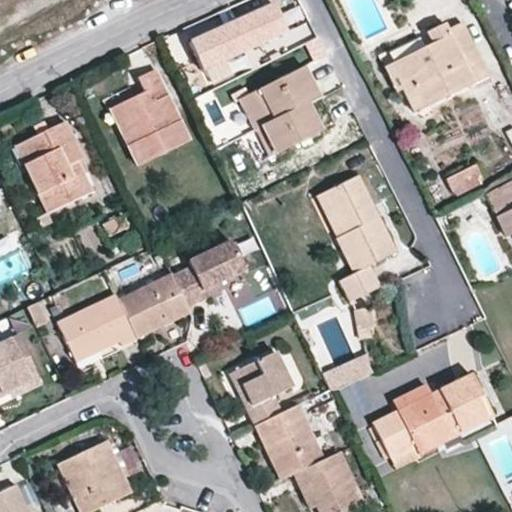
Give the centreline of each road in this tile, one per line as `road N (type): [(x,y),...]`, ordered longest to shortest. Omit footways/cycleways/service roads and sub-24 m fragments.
road 1 (residential): [(310,0),(446,286),(436,312)]
road 2 (residential): [(232,474),(181,381),(163,373),(126,385),(155,454),(173,467)]
road 3 (residential): [(0,91),(197,0)]
